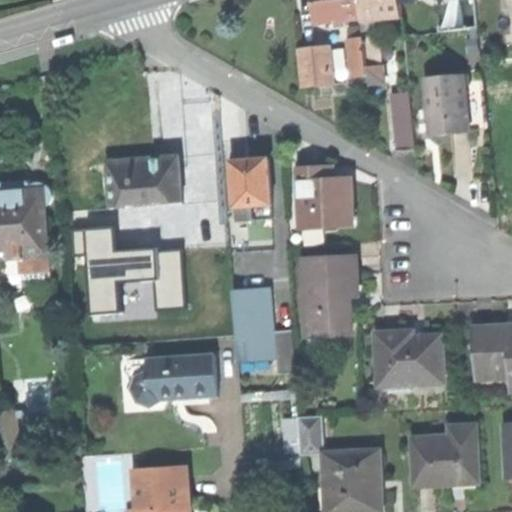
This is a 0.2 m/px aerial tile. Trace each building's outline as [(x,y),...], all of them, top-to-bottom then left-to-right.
[(314,0),(316,21),(361,17),(359,0),(314,0)] [(359,0),(361,17),(361,21),(377,20),(402,17),(400,3),(400,0),(359,0)] [(438,17),(440,31),(478,27),(477,13),(438,17)] [(377,30),(377,20),(361,21),(362,31),(377,30)] [(364,37),(349,38),(352,75),(367,74),(364,40),(364,37)] [(380,39),(364,40),(367,74),(382,73),(380,39)] [(329,48),(302,50),(305,87),(331,85),(329,48)] [(383,80),(382,73),(367,74),(368,82),(383,80)] [(464,77),(425,81),(430,136),(447,135),(469,133),(464,77)] [(395,122),(412,120),(409,89),(392,91),(395,122)] [(415,147),(412,120),(395,122),(398,149),(415,147)] [(143,161),(110,163),(113,209),(183,204),(180,158),(143,161)] [(251,160),(233,161),(236,206),(272,204),(270,159),(251,160)] [(312,168),(300,169),(304,226),(352,223),(349,179),(333,179),(333,167),(312,168)] [(7,193),(0,192),(0,257),(10,257),(49,255),(46,207),(50,202),(51,194),(47,186),(39,183),(32,186),(28,191),(7,193)] [(273,218),(272,204),(236,206),(236,220),(273,218)] [(117,226),(67,230),(69,257),(88,256),(92,315),(122,313),(120,283),(154,281),(156,311),(187,309),(183,249),(159,250),(159,248),(118,250),(117,226)] [(355,254),(305,257),(309,334),(346,332),(343,293),(357,292),(356,271),(355,254)] [(50,276),(49,255),(10,257),(11,279),(50,276)] [(247,291),(234,292),(239,362),(274,359),(269,289),(247,291)] [(511,324),(505,324),(476,325),(477,376),(511,374),(511,324)] [(279,330),(281,373),(295,372),(293,329),(279,330)] [(377,330),(378,379),(388,378),(415,378),(415,383),(445,382),(443,333),(412,334),(411,330),(394,330),(377,330)] [(216,354),(148,360),(149,372),(137,377),(133,391),(139,403),(152,408),(164,401),(191,399),(219,397),(216,354)] [(415,388),(415,383),(415,378),(388,378),(388,388),(415,388)] [(30,410),(18,410),(18,416),(31,415),(31,419),(57,417),(55,389),(29,390),(30,410)] [(0,411),(0,453),(20,453),(18,416),(18,410),(0,411)] [(302,455),(326,454),(324,416),(300,417),(302,455)] [(416,436),(418,483),(437,482),(455,482),(455,474),(479,473),(477,423),(452,424),(452,435),(416,436)] [(328,511),(363,511),(383,511),(382,485),(381,451),(326,454),(328,511)] [(189,466),(137,469),(139,507),(139,511),(173,511),(173,507),(191,506),(190,490),(189,466)]
